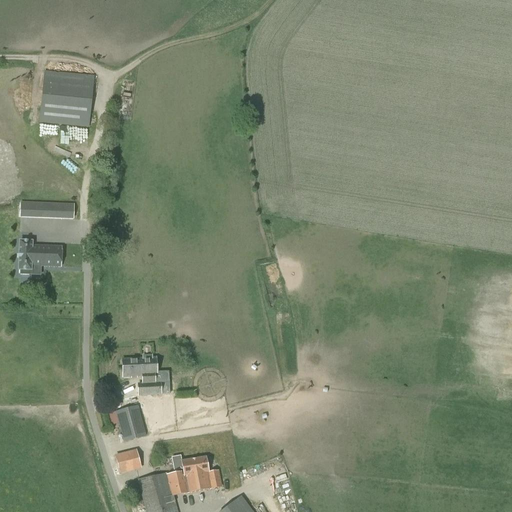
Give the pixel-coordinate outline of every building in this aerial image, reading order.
[(89,128),(94,77),(44,72),(38,123),(89,128)] [(69,162),(82,162),(82,147),(60,147),(60,152),(69,152),(69,162)] [(45,204),(20,203),(20,218),(45,219),(45,204)] [(18,271),(20,271),(20,275),(29,275),(29,271),(30,271),(31,267),(41,267),(61,268),(62,248),(31,247),(32,243),(19,242),(18,271)] [(172,359),(186,357),(185,349),(171,350),(172,359)] [(142,359),(122,360),(123,378),(131,378),(142,377),(142,383),(142,384),(137,385),(137,395),(137,396),(161,395),(160,383),(169,383),(168,371),(157,371),(156,357),(152,357),(152,355),(142,356),(142,359)] [(138,406),(115,412),(124,443),(147,437),(138,406)] [(119,473),(140,468),(136,452),(115,457),(119,473)] [(182,463),(180,456),(171,458),(174,472),(182,470),(183,473),(167,476),(167,474),(137,480),(145,511),(177,511),(175,503),(176,503),(174,497),(222,488),(218,471),(209,473),(206,458),(182,463)] [(252,511),(241,497),(231,504),(221,511),(252,511)]
